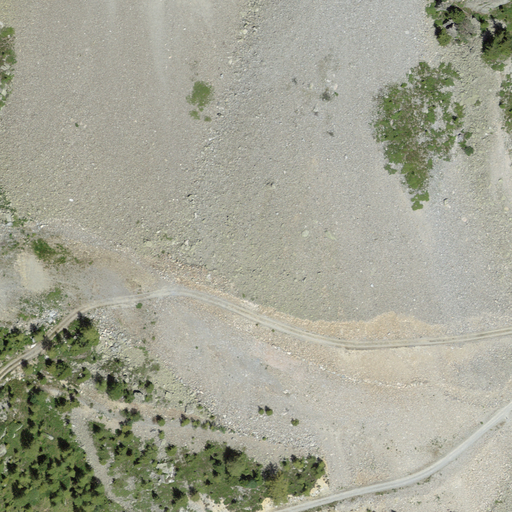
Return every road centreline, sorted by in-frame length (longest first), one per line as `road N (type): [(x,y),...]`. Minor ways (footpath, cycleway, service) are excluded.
road 1 (track): [(0,376),(89,307),(172,291),(348,348),(511,330)]
road 2 (track): [(511,407),(414,479),(287,511)]
